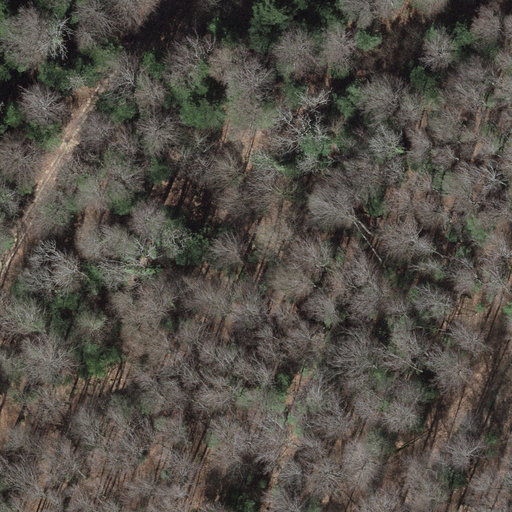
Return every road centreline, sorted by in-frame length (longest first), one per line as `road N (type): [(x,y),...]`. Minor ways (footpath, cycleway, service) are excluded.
road 1 (track): [(0,266),(179,0)]
road 2 (track): [(511,338),(380,511)]
